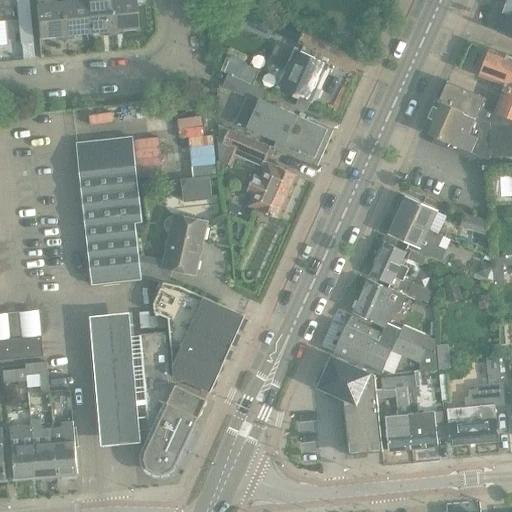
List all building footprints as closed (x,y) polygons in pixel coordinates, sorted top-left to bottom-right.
[(60,2),(64,35),(88,33),(85,0),(60,2)] [(86,0),(85,0),(88,33),(112,31),(108,0),(86,0)] [(108,0),(112,31),(138,29),(134,0),(108,0)] [(511,0),(508,0),(497,32),(511,38),(511,0)] [(64,35),(60,2),(35,5),(38,38),(64,35)] [(17,20),(30,18),(28,6),(16,7),(17,20)] [(30,18),(17,20),(20,44),(21,44),(22,60),(34,59),(32,43),(30,18)] [(300,39),(304,30),(277,18),(273,27),(300,39)] [(312,101),(329,64),(315,58),(318,52),(304,46),(302,51),(297,49),(295,55),(278,48),(273,59),(289,67),(280,86),(312,101)] [(511,59),(489,51),(480,77),(505,86),(499,104),(498,104),(493,113),(511,120),(511,59)] [(227,58),(221,71),(228,74),(252,85),(258,70),(244,65),(245,63),(231,57),(230,60),(227,58)] [(327,130),(262,100),(266,91),(252,85),(228,74),(223,87),(246,97),(236,121),(249,127),(278,141),(274,148),(310,164),(313,157),(314,158),(327,130)] [(498,104),(448,82),(439,102),(437,101),(424,133),(435,138),(433,143),(488,166),(501,165),(502,156),(511,156),(511,120),(493,113),(498,104)] [(217,172),(216,134),(205,134),(205,115),(180,115),(181,137),(193,137),(194,173),(217,172)] [(229,129),(223,143),(217,147),(265,169),(261,178),(255,175),(247,192),(254,195),(249,206),(277,219),(297,175),(265,161),(271,148),(229,129)] [(133,138),(76,144),(92,285),(141,279),(135,221),(142,221),(133,138)] [(510,175),(493,176),(494,194),(511,193),(510,175)] [(210,176),(187,179),(190,202),(213,199),(210,176)] [(399,216),(443,236),(444,236),(438,233),(447,216),(437,212),(407,198),(399,216)] [(466,213),(460,226),(486,234),(490,221),(466,213)] [(195,273),(207,221),(175,215),(163,266),(139,262),(141,278),(147,277),(169,283),(172,268),(195,273)] [(443,236),(399,216),(391,234),(420,247),(418,251),(441,261),(446,250),(439,247),(443,236)] [(392,285),(395,277),(403,281),(409,269),(400,265),(406,252),(386,243),(371,276),(392,285)] [(481,260),(474,276),(495,285),(495,283),(494,266),(481,260)] [(369,281),(355,312),(386,326),(387,324),(393,312),(396,313),(400,312),(406,298),(369,281)] [(408,293),(423,300),(429,303),(434,292),(428,289),(413,282),(408,293)] [(457,282),(445,285),(450,303),(462,299),(457,282)] [(244,314),(205,297),(180,287),(164,283),(154,304),(155,313),(169,319),(174,377),(185,382),(209,393),(244,314)] [(39,311),(0,314),(0,360),(43,356),(39,311)] [(128,311),(90,315),(102,444),(140,440),(128,311)] [(156,317),(151,317),(151,328),(166,327),(165,321),(156,317)] [(347,326),(335,353),(381,374),(392,351),(420,363),(421,372),(438,370),(436,357),(383,333),(351,319),(347,327),(347,326)] [(386,326),(383,333),(436,357),(435,339),(403,325),(401,330),(387,324),(386,326)] [(147,419),(189,437),(198,418),(199,418),(208,400),(171,383),(166,332),(140,335),(147,419)] [(375,378),(332,360),(320,394),(343,404),(347,454),(381,451),(375,378)] [(493,407),(506,406),(504,383),(501,383),(499,360),(488,361),(490,386),(478,387),(478,391),(469,392),(470,399),(465,399),(466,409),(448,411),(451,446),(496,442),(493,407)] [(46,362),(25,364),(26,369),(26,376),(39,374),(41,394),(49,394),(46,362)] [(26,376),(26,369),(3,371),(4,383),(26,381),(26,376)] [(448,373),(439,374),(442,401),(451,400),(448,373)] [(396,389),(398,416),(386,417),(389,451),(412,449),(405,376),(382,378),(382,390),(396,389)] [(405,376),(412,449),(437,447),(434,413),(418,414),(416,387),(415,387),(414,376),(405,376)] [(60,391),(51,392),(52,401),(60,400),(60,391)] [(31,425),(36,479),(58,477),(53,432),(53,428),(42,429),(42,424),(41,418),(30,419),(31,425)] [(189,437),(147,419),(149,445),(146,452),(144,460),(147,468),(154,474),(162,475),(170,472),(175,466),(189,437)] [(63,431),(53,432),(58,477),(62,477),(62,481),(76,479),(76,476),(77,475),(73,422),(62,423),(63,431)] [(36,479),(31,425),(10,427),(15,481),(36,479)]
